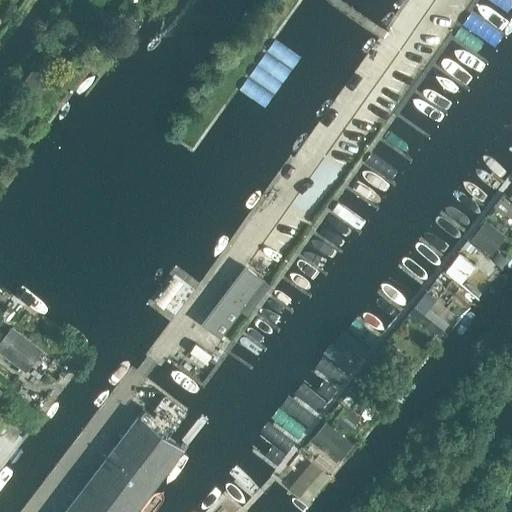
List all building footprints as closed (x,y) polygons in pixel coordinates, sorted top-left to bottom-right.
[(67,29),(59,39),(66,44),(74,34),(67,29)] [(40,103),(60,73),(40,59),(20,89),(40,103)] [(503,200),(495,209),(503,215),(510,206),(503,200)] [(485,221),(470,240),(491,256),(506,236),(485,221)] [(459,254),(445,272),(460,284),(474,267),(459,254)] [(241,310),(248,315),(271,284),(245,264),(202,322),(221,336),(241,310)] [(427,291),(410,312),(428,326),(437,314),(430,309),(437,299),(427,291)] [(0,348),(25,368),(40,349),(12,328),(0,343),(0,348)] [(388,343),(378,356),(387,364),(398,350),(388,343)] [(372,364),(365,374),(375,380),(382,370),(372,364)] [(360,419),(343,404),(333,417),(350,431),(360,419)] [(139,413),(63,511),(133,511),(184,447),(168,435),(139,413)] [(312,438),(340,461),(353,444),(326,421),(312,438)] [(331,476),(312,460),(290,487),(308,503),(331,476)]
